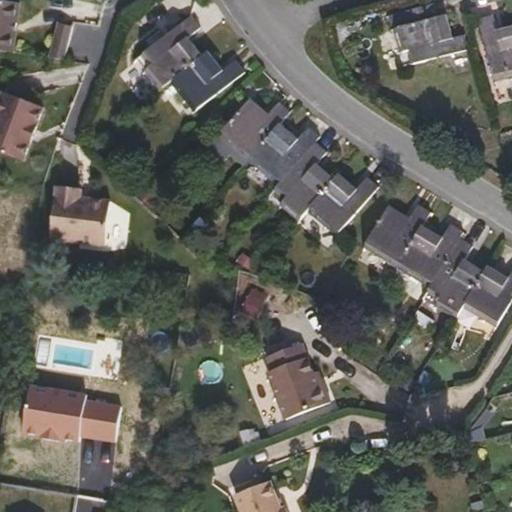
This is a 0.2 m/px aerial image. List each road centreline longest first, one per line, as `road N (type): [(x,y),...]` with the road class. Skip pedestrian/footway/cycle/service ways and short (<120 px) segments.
road 1 (residential): [(264,45),(294,77),(511,225)]
road 2 (residential): [(75,135),(127,0)]
